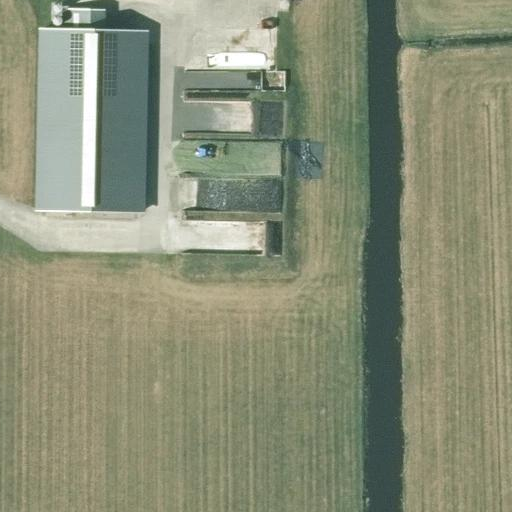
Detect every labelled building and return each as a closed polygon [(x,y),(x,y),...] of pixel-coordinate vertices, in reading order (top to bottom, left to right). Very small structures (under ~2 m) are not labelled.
[(140,211),(143,33),(103,32),(103,11),(63,10),(63,31),(37,31),(34,209),(140,211)] [(247,62),(261,62),(261,84),(282,84),(282,67),(274,67),(274,28),(248,28),(247,62)] [(197,54),(198,65),(225,62),(224,51),(197,54)] [(238,72),(184,70),(184,84),(238,86),(238,72)] [(282,179),(282,135),(282,101),(179,101),(179,130),(183,130),(183,144),(197,144),(197,173),(182,173),(182,182),(181,182),(182,205),(207,205),(207,206),(218,206),(218,204),(278,204),(278,179),(282,179)] [(277,241),(277,209),(182,210),(182,225),(252,225),(252,242),(277,241)]
